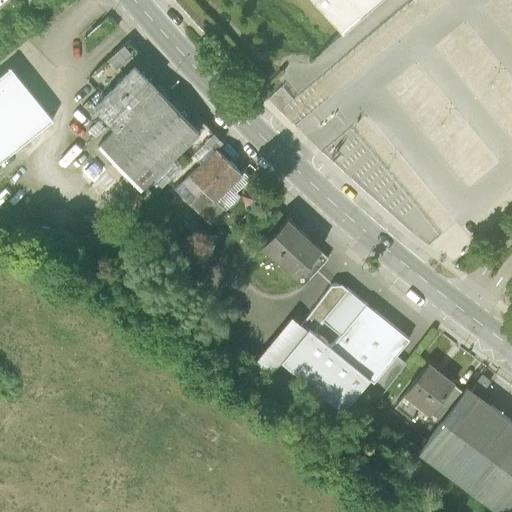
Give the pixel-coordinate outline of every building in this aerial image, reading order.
[(305,0),(341,41),(387,0),(305,0)] [(117,48),(107,57),(117,69),(128,60),(117,48)] [(0,160),(52,119),(11,68),(0,76),(0,174),(3,173),(0,169),(0,160)] [(116,133),(98,148),(140,194),(199,135),(134,69),(108,97),(94,110),(115,132),(116,133)] [(216,153),(176,193),(201,218),(208,211),(215,218),(223,210),(215,204),(241,178),(216,153)] [(262,247),(286,221),(276,212),(252,238),(262,247)] [(320,253),(286,221),(262,247),(297,279),(300,275),(320,254),(320,253)] [(320,254),(300,275),(309,282),(328,262),(320,254)] [(281,365),(343,416),(370,383),(374,386),(376,384),(396,359),(409,343),(341,288),(331,289),(301,328),(292,321),(256,364),(272,376),(281,365)] [(406,367),(396,359),(376,384),(387,393),(406,367)] [(442,426),(463,397),(428,369),(395,411),(412,424),(422,411),(442,426)] [(481,379),(470,394),(479,401),(490,385),(481,379)] [(470,394),(467,392),(463,397),(442,426),(419,456),(493,511),(511,511),(511,425),(479,401),(470,394)]
